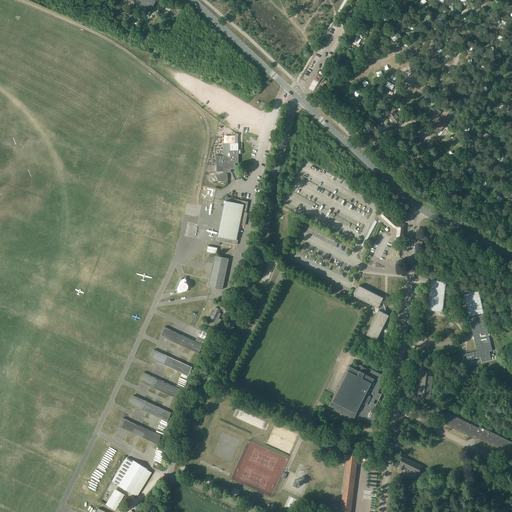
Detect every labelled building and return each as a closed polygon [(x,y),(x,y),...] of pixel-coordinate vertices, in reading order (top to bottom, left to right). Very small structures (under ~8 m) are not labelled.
[(130,0),(152,9),(156,0),(155,0),(130,0)] [(449,31),(445,39),(456,44),(459,37),(449,31)] [(322,78),(323,76),(322,76),(318,73),(314,79),(319,82),(321,78),(322,78)] [(431,122),(432,121),(433,121),(434,121),(435,122),(432,127),(439,132),(454,112),(447,107),(445,110),(443,110),(446,106),(439,101),(427,117),(428,118),(427,119),(431,122)] [(397,117),(393,112),(386,117),(388,120),(390,118),(395,125),(403,119),(400,115),(397,117)] [(217,169),(231,169),(235,169),(235,163),(239,163),(238,150),(230,151),(230,155),(229,156),(229,153),(223,153),(223,156),(216,156),(217,169)] [(216,176),(219,181),(221,181),(222,181),(222,180),(228,180),(228,175),(226,175),(226,171),(226,173),(229,173),(231,173),(231,169),(217,169),(217,172),(223,172),(216,176)] [(247,213),(246,212),(247,205),(248,202),(243,200),(227,197),(225,198),(225,200),(226,201),(225,205),(219,236),(217,237),(217,239),(218,241),(221,241),(231,243),(237,244),(238,240),(237,239),(240,224),(245,225),(247,213)] [(402,224),(399,224),(398,224),(397,224),(397,223),(384,212),(381,216),(393,227),(394,227),(395,228),(396,228),(398,229),(397,236),(403,237),(403,233),(401,232),(402,229),(404,229),(404,225),(402,224)] [(210,279),(209,283),(208,286),(210,287),(223,289),(229,258),(215,255),(214,261),(213,264),(210,276),(210,279)] [(181,280),(177,289),(178,291),(179,293),(187,290),(189,286),(186,278),(185,278),(183,279),(182,280),(181,280)] [(438,311),(442,311),(445,292),(445,289),(446,281),(434,280),(434,278),(431,278),(431,279),(430,284),(429,294),(429,299),(427,310),(436,311),(438,311)] [(354,295),(378,308),(379,310),(366,334),(377,340),(389,315),(385,313),(386,311),(385,310),(383,304),(383,303),(381,302),(383,298),(359,285),(354,295)] [(492,351),(479,292),(464,295),(474,336),(474,340),(477,351),(462,354),(465,366),(491,360),(489,351),(492,351)] [(231,307),(223,303),(220,308),(228,312),(231,307)] [(212,311),(210,315),(212,316),(210,319),(215,321),(214,322),(219,325),(222,319),(219,318),(221,314),(219,313),(221,310),(216,307),(214,312),(212,311)] [(203,344),(196,341),(195,341),(172,330),(164,327),(160,335),(162,336),(174,341),(178,344),(183,346),(193,350),(197,352),(199,353),(203,344)] [(198,336),(207,340),(210,333),(201,329),(201,330),(198,336)] [(198,337),(196,341),(203,344),(205,345),(207,342),(203,340),(203,339),(198,337)] [(158,362),(169,367),(176,370),(184,373),(188,376),(192,367),(190,366),(187,364),(176,359),(172,357),(166,355),(156,350),(154,349),(150,358),(158,362)] [(361,367),(360,366),(357,370),(350,368),(332,404),(373,423),(375,405),(373,403),(374,397),(378,400),(381,395),(376,392),(382,381),(379,379),(381,375),(361,367)] [(421,369),(417,402),(430,403),(434,371),(421,369)] [(141,382),(152,386),(178,398),(182,390),(177,387),(169,384),(163,381),(151,376),(144,372),(140,381),(141,382)] [(133,395),(129,404),(138,408),(148,412),(168,421),(172,412),(145,400),(134,395),(133,395)] [(336,406),(334,405),(332,410),(350,419),(352,414),(336,406)] [(447,412),(442,422),(476,439),(477,437),(511,454),(511,441),(480,426),(479,427),(447,412)] [(119,427),(120,427),(131,432),(151,441),(157,444),(161,435),(147,429),(142,426),(131,422),(123,418),(119,427)] [(347,459),(340,511),(350,511),(358,456),(348,454),(348,455),(347,459)] [(403,457),(399,464),(401,465),(400,468),(403,470),(405,466),(418,473),(419,472),(421,473),(423,468),(421,467),(422,466),(403,457)] [(132,461),(128,458),(114,482),(118,485),(133,494),(137,496),(151,472),(147,470),(148,470),(133,460),(132,461)] [(115,490),(105,505),(114,510),(124,495),(115,490)]
